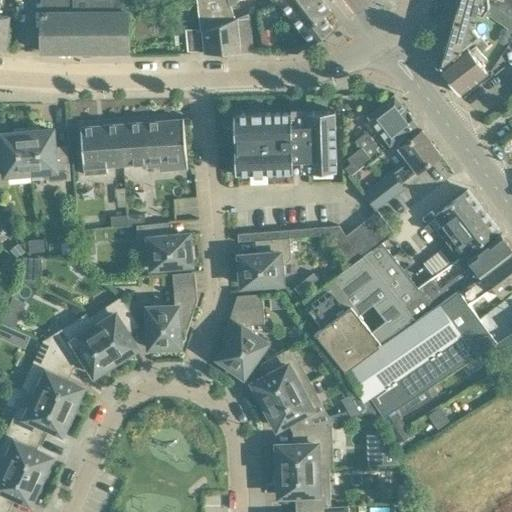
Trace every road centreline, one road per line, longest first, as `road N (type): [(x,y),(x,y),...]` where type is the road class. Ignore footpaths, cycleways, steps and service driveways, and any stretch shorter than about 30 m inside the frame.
road 1 (residential): [(71,511),(116,411),(167,387),(208,398),(225,415),(240,511)]
road 2 (tertiary): [(511,213),(383,43)]
road 3 (tertiary): [(0,72),(198,81)]
road 4 (tertiary): [(198,81),(320,72),(383,43)]
road 5 (unknown): [(74,505),(239,508)]
road 6 (residential): [(199,358),(218,295),(209,202)]
road 7 (residential): [(209,202),(346,195)]
road 8 (residential): [(209,202),(198,81)]
